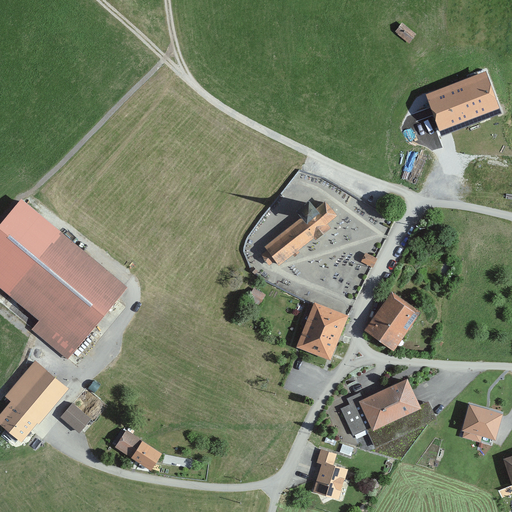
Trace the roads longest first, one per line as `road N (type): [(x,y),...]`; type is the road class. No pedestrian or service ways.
road 1 (residential): [(357,356),(334,377),(288,470),(248,485),(167,483),(84,462),(51,438)]
road 2 (residential): [(414,198),(355,334),(357,356)]
road 3 (residential): [(414,198),(267,130)]
road 4 (residential): [(511,368),(357,356)]
road 5 (track): [(101,0),(192,84)]
